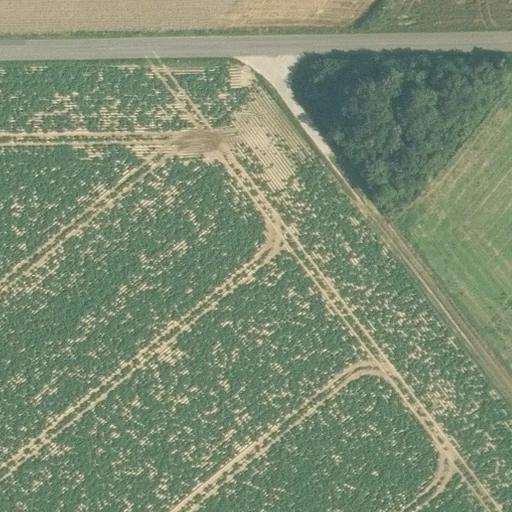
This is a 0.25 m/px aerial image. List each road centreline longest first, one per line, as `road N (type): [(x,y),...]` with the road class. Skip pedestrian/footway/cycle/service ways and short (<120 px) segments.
road 1 (tertiary): [(0,52),(511,41)]
road 2 (track): [(511,392),(374,220),(258,46)]
